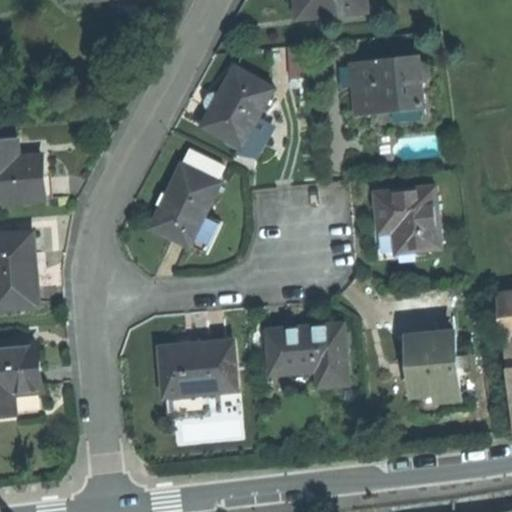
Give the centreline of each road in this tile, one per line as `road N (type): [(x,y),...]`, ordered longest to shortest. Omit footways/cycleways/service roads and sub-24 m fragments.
road 1 (tertiary): [(511,460),(119,511)]
road 2 (residential): [(87,302),(94,216),(207,0)]
road 3 (residential): [(87,302),(305,272),(302,229)]
road 4 (residential): [(110,511),(87,302)]
